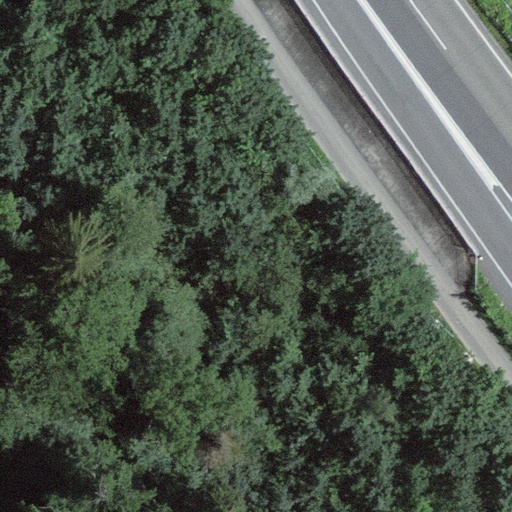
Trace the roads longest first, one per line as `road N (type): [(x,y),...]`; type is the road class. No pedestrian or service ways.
road 1 (track): [(511,382),(231,0)]
road 2 (motorway): [(382,0),(511,251)]
road 3 (motorway): [(409,0),(511,138)]
